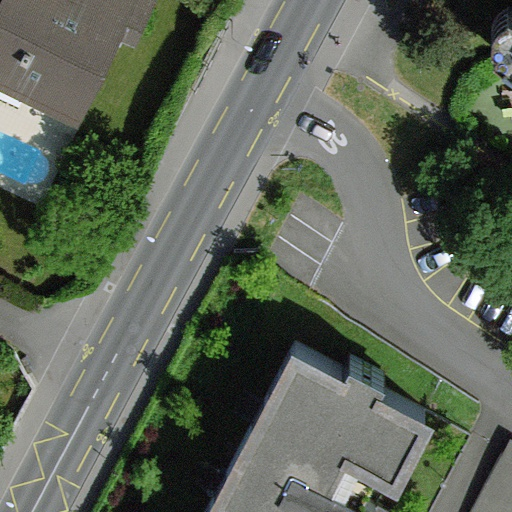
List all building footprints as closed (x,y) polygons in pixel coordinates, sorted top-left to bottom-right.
[(62,0),(5,0),(0,12),(0,74),(78,112),(118,27),(80,9),(62,0)] [(83,0),(80,9),(118,27),(142,37),(158,0),(83,0)] [(107,240),(120,210),(99,201),(86,231),(107,240)] [(297,339),(207,511),(314,511),(350,442),(383,460),(397,466),(426,408),(297,339)] [(365,496),(383,460),(350,442),(314,511),(375,511),(380,503),(365,496)] [(511,511),(511,451),(506,448),(472,511),(511,511)]
